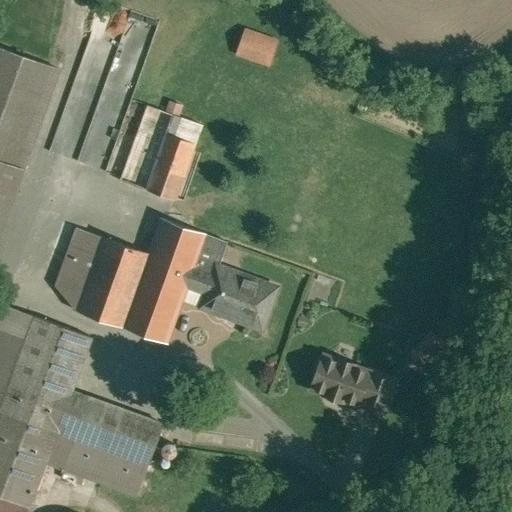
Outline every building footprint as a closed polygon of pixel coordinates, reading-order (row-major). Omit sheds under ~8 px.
[(241,29),(236,58),(275,65),(280,35),(241,29)] [(59,68),(0,47),(0,161),(23,169),(59,68)] [(168,110),(148,104),(121,179),(177,199),(204,123),(180,115),(184,104),(171,100),(168,110)] [(68,106),(55,153),(92,163),(102,128),(88,124),(84,138),(78,137),(85,110),(68,106)] [(0,232),(23,169),(0,161),(0,232)] [(150,252),(78,226),(58,285),(76,306),(76,308),(168,341),(188,284),(207,232),(163,216),(150,252)] [(278,286),(220,264),(228,240),(207,232),(188,284),(208,292),(203,305),(263,327),(278,286)] [(5,303),(0,317),(0,411),(36,314),(5,303)] [(94,335),(36,314),(0,411),(0,493),(31,505),(31,504),(47,460),(73,389),(92,336),(93,336),(94,335)] [(408,352),(422,366),(446,344),(432,329),(408,352)] [(341,361),(325,355),(324,358),(321,360),(317,371),(318,374),(314,386),(328,391),(327,393),(344,399),(344,397),(358,402),(360,398),(370,371),(368,371),(354,366),(355,364),(341,359),(341,361)] [(397,379),(369,369),(368,371),(370,371),(360,398),(386,408),(397,379)] [(165,423),(73,389),(47,460),(138,493),(165,423)]
